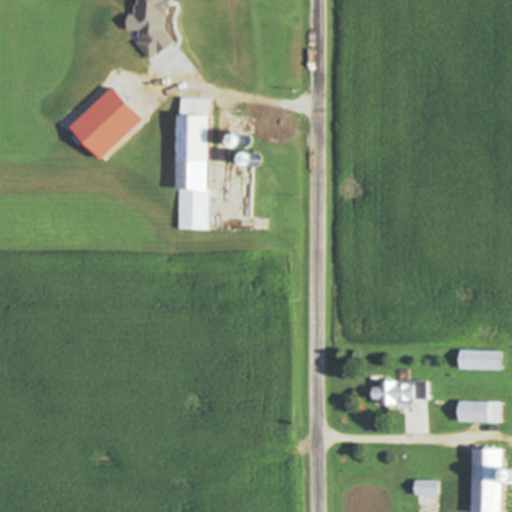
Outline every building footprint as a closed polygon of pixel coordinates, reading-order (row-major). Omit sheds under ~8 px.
[(148,61),(172,44),(164,32),(167,0),(135,0),(135,12),(126,18),(124,31),(138,32),(137,46),(148,61)] [(256,30),(255,85),(245,85),(245,30),(256,30)] [(159,37),(157,95),(139,94),(141,37),(159,37)] [(202,46),(232,47),(232,62),(202,61),(202,46)] [(208,116),(208,189),(210,189),(209,229),(181,229),(182,189),(177,189),(178,115),(182,115),(183,98),(212,99),(212,116),(208,116)] [(243,106),(257,107),(257,117),(242,116),(243,106)] [(165,118),(166,116),(167,115),(169,114),(171,114),(173,115),(174,115),(175,116),(176,118),(176,120),(176,121),(175,122),(175,123),(174,123),(173,124),(172,124),(171,125),(170,125),(169,124),(168,124),(167,123),(166,122),(165,120),(165,119),(165,118)] [(112,121),(113,119),(114,118),(115,117),(116,116),(117,116),(118,116),(120,116),(121,116),(122,117),(123,118),(124,119),(124,120),(125,121),(125,122),(124,124),(124,125),(123,126),(123,127),(121,128),(120,128),(118,128),(117,128),(116,128),(115,127),(114,126),(113,125),(113,124),(112,123),(112,121)] [(243,146),(242,145),(241,143),(240,142),(240,140),(240,138),(241,136),(242,135),(244,134),(245,133),(247,133),(249,133),(251,134),(252,136),(253,137),(254,139),(254,140),(254,142),(253,144),(252,145),(250,146),(249,147),(247,147),(244,147),(243,146)] [(229,148),(228,148),(226,148),(225,147),(224,146),(223,145),(222,144),(222,143),(222,142),(222,140),(223,138),(224,137),(225,136),(227,135),(229,135),(231,136),(233,137),(234,138),(234,140),(235,142),(234,144),(233,145),(232,147),(230,148),(229,148)] [(255,166),(253,165),(252,164),(251,163),(250,161),(250,159),(250,157),(251,155),(252,153),(254,152),(256,152),(258,152),(260,153),(261,154),(263,155),(264,157),(264,159),(264,160),(263,162),(262,163),(261,165),(260,165),(258,166),(257,166),(255,166)] [(461,349),(503,351),(502,370),(461,368),(461,349)] [(427,381),(428,399),(415,399),(415,403),(412,403),(412,408),(399,408),(399,403),(397,403),(397,405),(394,405),(394,404),(382,405),(382,399),(373,399),(373,387),(382,387),(382,381),(386,381),(416,380),(416,381),(427,381)] [(460,401),(491,401),(491,402),(501,402),(501,422),(460,422),(460,401)] [(472,511),(473,448),(503,449),(502,511),(472,511)] [(416,480),(438,480),(438,495),(416,494),(416,480)]
